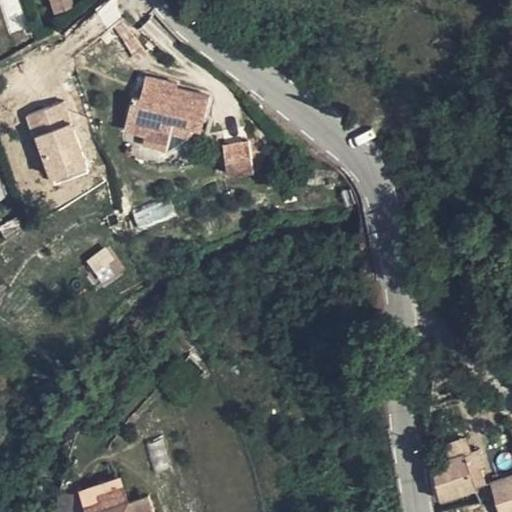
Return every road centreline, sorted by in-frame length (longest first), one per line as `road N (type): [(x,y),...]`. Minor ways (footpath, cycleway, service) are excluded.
road 1 (tertiary): [(418,511),(386,217),(373,176),(347,143),(186,24),(166,0)]
road 2 (unknown): [(397,346),(461,366),(511,407)]
